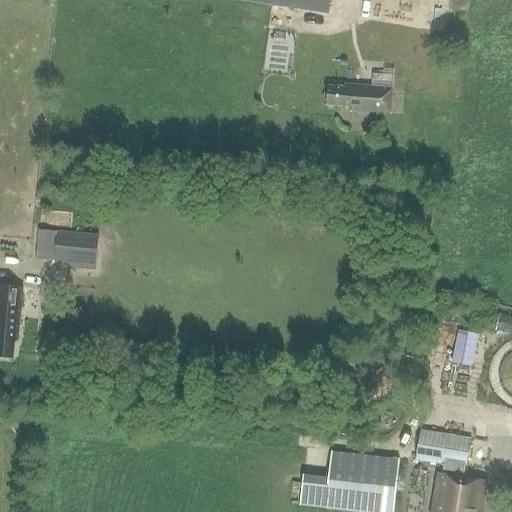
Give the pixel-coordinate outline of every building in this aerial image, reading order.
[(242,0),(329,14),(331,0),(242,0)] [(390,112),(393,88),(346,84),(346,87),(330,85),(328,105),(349,107),(349,109),(390,112)] [(97,270),(99,235),(40,230),(37,260),(55,261),(55,267),(97,270)] [(18,341),(21,318),(18,318),(20,301),(22,302),(24,287),(0,284),(0,356),(13,358),(15,341),(18,341)] [(479,365),(482,331),(461,329),(457,362),(479,365)] [(450,455),(475,460),(479,438),(428,427),(422,459),(448,464),(450,455)] [(346,511),(394,511),(401,461),(332,452),(325,509),(346,511)] [(418,468),(415,489),(431,491),(434,470),(418,468)] [(481,511),(487,481),(439,473),(432,511),(481,511)]
